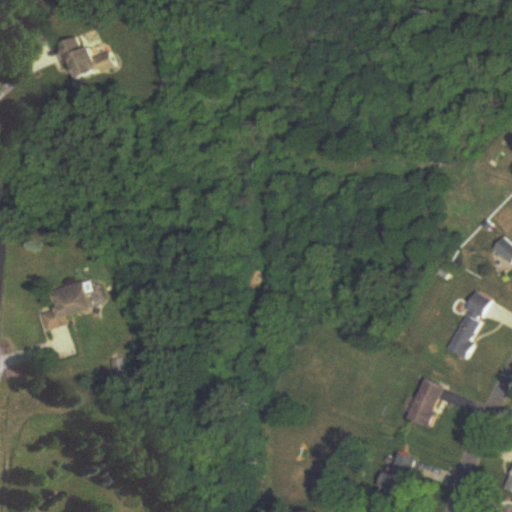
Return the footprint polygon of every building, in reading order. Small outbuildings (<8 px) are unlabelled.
[(77,81),(119,69),(114,53),(97,59),(94,48),(83,52),(80,40),(66,44),(77,81)] [(511,242),(507,238),(497,249),(511,262),(511,242)] [(58,292),(63,312),(48,315),(52,332),(75,326),(73,318),(98,312),(91,284),(58,292)] [(496,302),(480,294),(471,310),(487,319),(496,302)] [(480,334),(464,326),(453,350),(469,357),(480,334)] [(412,420),(434,429),(451,389),(430,379),(412,420)] [(389,475),(383,495),(408,502),(420,460),(403,455),(396,477),(389,475)]
